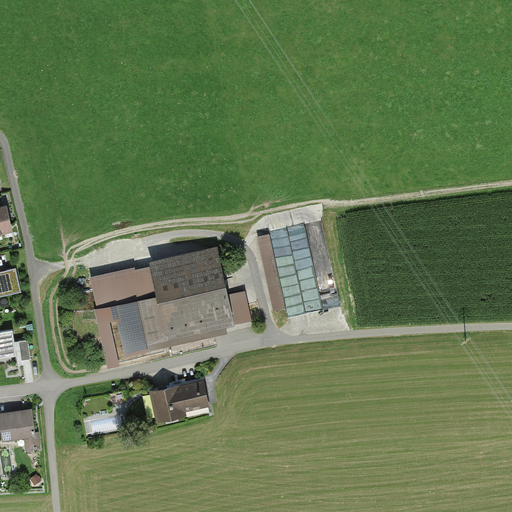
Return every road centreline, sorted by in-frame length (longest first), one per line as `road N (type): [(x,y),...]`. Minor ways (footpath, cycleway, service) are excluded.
road 1 (track): [(511,327),(265,343),(47,386)]
road 2 (residential): [(47,386),(28,242),(0,134)]
road 3 (residential): [(47,386),(57,511)]
